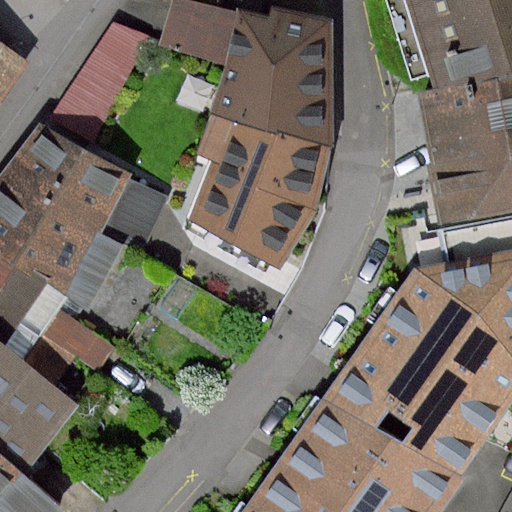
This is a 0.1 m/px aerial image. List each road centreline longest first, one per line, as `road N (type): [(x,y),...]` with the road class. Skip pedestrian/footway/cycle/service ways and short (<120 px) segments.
road 1 (residential): [(142,511),(255,387),(333,265),(360,180),(361,93),(342,0)]
road 2 (unknown): [(355,305),(511,363)]
road 3 (residential): [(69,44),(0,143)]
